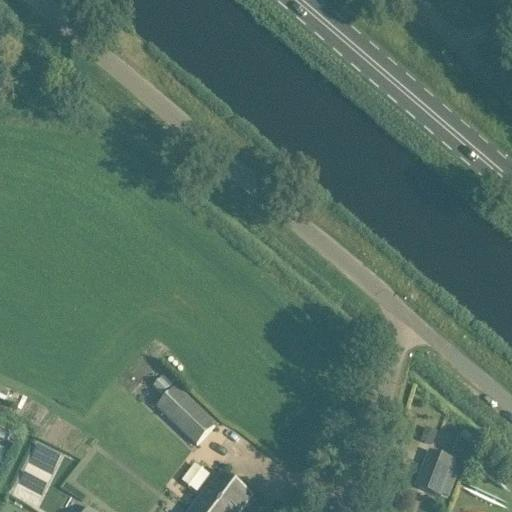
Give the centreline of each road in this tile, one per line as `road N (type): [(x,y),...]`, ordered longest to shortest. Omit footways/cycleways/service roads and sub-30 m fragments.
road 1 (tertiary): [(412,322),(27,0)]
road 2 (primary): [(511,189),(292,0)]
road 3 (tertiary): [(337,511),(412,322)]
road 4 (unclassified): [(511,94),(417,0)]
road 5 (unclassified): [(511,409),(412,322)]
